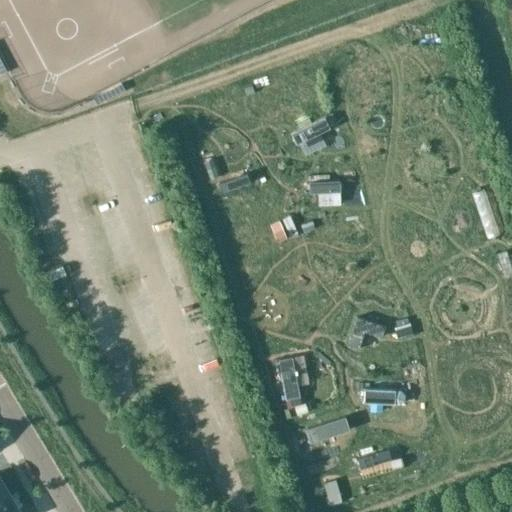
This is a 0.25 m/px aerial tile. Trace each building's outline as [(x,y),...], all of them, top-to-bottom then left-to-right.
[(283,91),(253,95),(254,105),(284,102),(283,91)] [(326,116),(291,134),(296,144),(331,127),(326,116)] [(234,136),(206,145),(209,155),(237,145),(234,136)] [(341,181),(310,182),(310,193),(341,191),(341,181)] [(250,218),(239,221),(248,251),(259,247),(250,218)] [(356,317),(348,346),(359,350),(366,332),(382,337),(386,326),(356,317)] [(293,358),(278,360),(286,399),(300,397),(293,358)] [(365,388),(364,403),(403,404),(403,389),(365,388)] [(345,416),(308,428),(312,443),(350,431),(345,416)] [(358,450),(353,459),(373,472),(378,464),(358,450)] [(18,511),(7,493),(0,497),(0,511),(18,511)]
